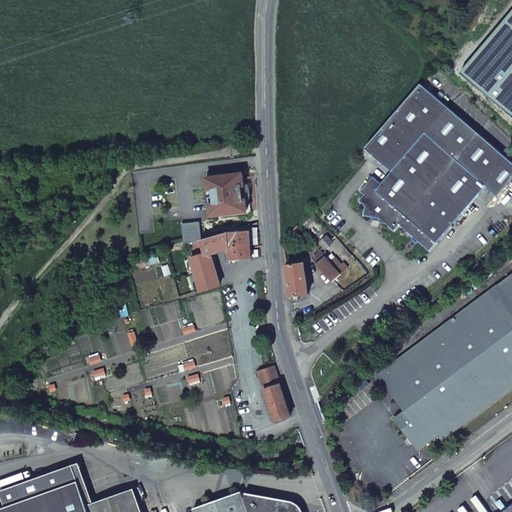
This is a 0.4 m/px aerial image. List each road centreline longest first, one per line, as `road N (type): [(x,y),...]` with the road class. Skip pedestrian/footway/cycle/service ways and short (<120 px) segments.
road 1 (residential): [(268,0),(266,128),(282,339),(342,511)]
road 2 (unknown): [(334,488),(89,452),(0,469)]
road 3 (residential): [(511,410),(374,511)]
road 4 (unknown): [(293,371),(410,281)]
road 5 (unknown): [(410,281),(511,204)]
